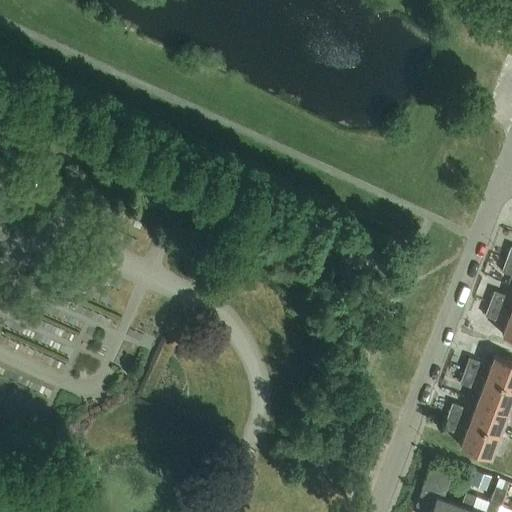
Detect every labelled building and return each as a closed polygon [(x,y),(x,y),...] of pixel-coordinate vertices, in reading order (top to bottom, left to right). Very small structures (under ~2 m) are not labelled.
[(360,282),(367,265),(362,262),(367,248),(351,242),(338,273),(360,282)] [(511,260),(506,258),(501,270),(511,274),(511,271),(511,260)] [(494,290),(489,302),(499,306),(504,294),(494,290)] [(489,302),(484,315),(494,319),(499,306),(489,302)] [(511,311),(510,311),(502,333),(511,337),(511,311)] [(511,360),(494,354),(485,377),(511,386),(511,360)] [(469,357),(464,369),(474,373),(479,360),(469,357)] [(464,369),(459,382),(469,386),(474,373),(464,369)] [(511,386),(485,377),(477,399),(507,411),(511,398),(511,386)] [(477,399),(468,422),(499,434),(507,411),(477,399)] [(452,402),(447,414),(457,418),(462,405),(452,402)] [(447,414),(442,427),(452,431),(457,418),(447,414)] [(468,422),(460,445),(490,456),(499,434),(468,422)] [(457,511),(460,504),(442,497),(451,473),(430,465),(415,504),(430,509),(428,511),(457,511)] [(491,475),(475,470),(470,483),(486,489),(491,475)] [(497,511),(506,489),(495,485),(485,511),(497,511)] [(482,511),(471,508),(476,495),(465,491),(460,504),(457,511),(482,511)]
